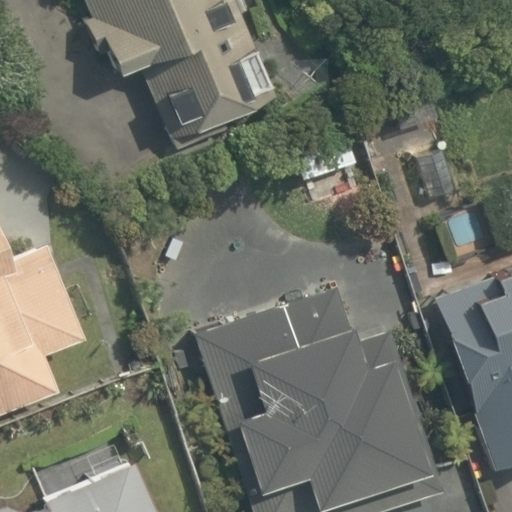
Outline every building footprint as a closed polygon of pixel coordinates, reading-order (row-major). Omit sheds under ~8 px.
[(275,96),(239,0),(78,0),(109,83),(131,75),(155,140),(275,96)] [(0,413),(51,395),(36,356),(84,338),(41,222),(9,234),(0,210),(0,413)] [(511,266),(434,294),(440,309),(499,476),(511,471),(511,266)] [(373,267),(187,332),(176,336),(237,511),(392,511),(452,491),(373,267)] [(152,511),(131,459),(0,511),(152,511)]
